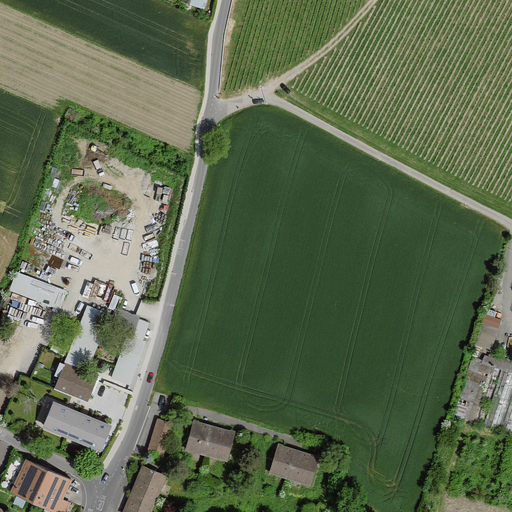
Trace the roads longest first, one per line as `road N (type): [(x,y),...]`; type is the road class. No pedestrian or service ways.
road 1 (tertiary): [(107,485),(144,399),(214,111)]
road 2 (unclassified): [(214,111),(270,98),(511,225)]
road 3 (track): [(261,97),(374,0)]
road 4 (unknown): [(144,399),(270,435)]
